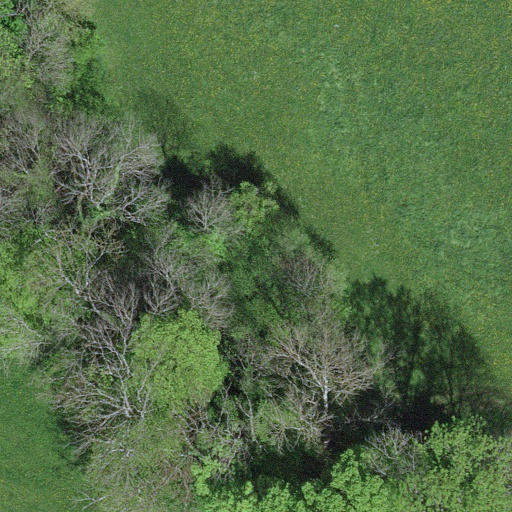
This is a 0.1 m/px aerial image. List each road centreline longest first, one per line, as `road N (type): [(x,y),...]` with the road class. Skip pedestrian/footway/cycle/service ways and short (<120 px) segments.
road 1 (track): [(341,511),(412,440),(511,403)]
road 2 (track): [(0,438),(151,511)]
